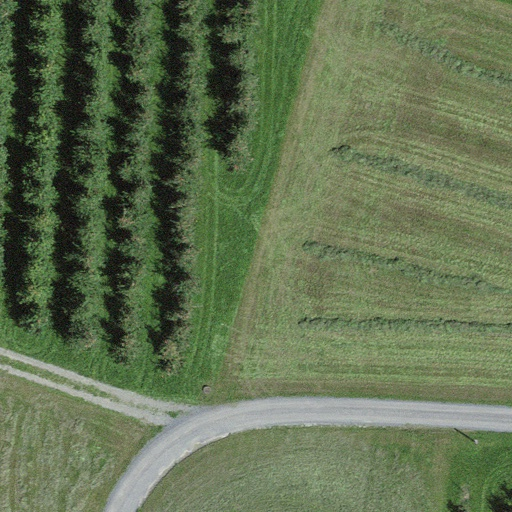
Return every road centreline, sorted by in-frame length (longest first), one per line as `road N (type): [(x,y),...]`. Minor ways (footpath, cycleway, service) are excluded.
road 1 (track): [(123,511),(158,467),(204,435),(314,414),(511,426)]
road 2 (track): [(0,355),(204,435)]
